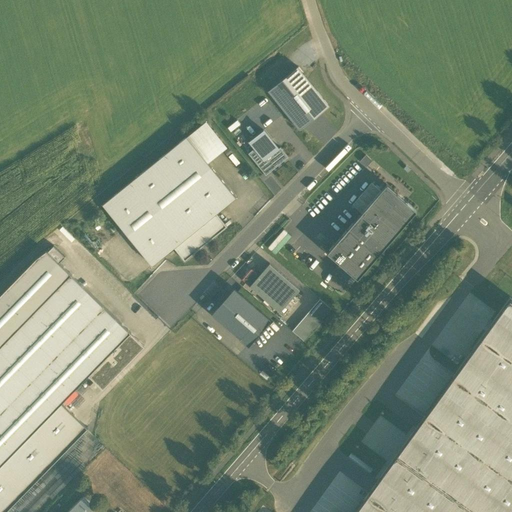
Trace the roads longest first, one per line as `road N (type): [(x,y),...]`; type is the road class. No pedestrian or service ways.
road 1 (tertiary): [(198,511),(465,204)]
road 2 (unclassified): [(375,116),(176,311)]
road 3 (unclassified): [(375,116),(335,73),(308,0)]
road 4 (unclassified): [(465,204),(375,116)]
